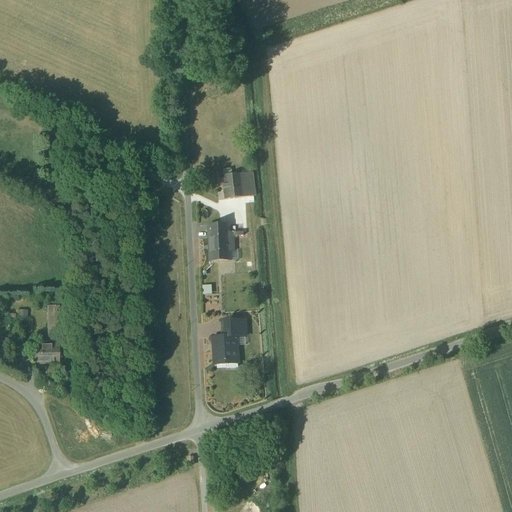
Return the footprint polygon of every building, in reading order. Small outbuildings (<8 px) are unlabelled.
[(243,175),(223,177),(226,200),(243,198),(245,211),(255,210),(254,197),(255,196),(252,165),(247,143),(238,145),(240,155),(243,175)] [(229,225),(209,226),(210,238),(230,237),(229,225)] [(230,237),(210,238),(211,262),(230,261),(230,237)] [(56,306),(47,306),(48,338),(58,338),(58,313),(57,313),(56,306)] [(245,328),(222,329),(222,330),(222,338),(236,337),(236,338),(246,337),(245,328)] [(222,338),(214,338),(216,366),(227,365),(227,363),(228,363),(227,360),(237,359),(236,338),(236,337),(222,338)] [(59,346),(34,346),(34,365),(59,365),(59,346)] [(237,359),(227,360),(228,363),(227,363),(227,365),(227,368),(228,369),(238,369),(238,368),(238,359),(237,359)]
